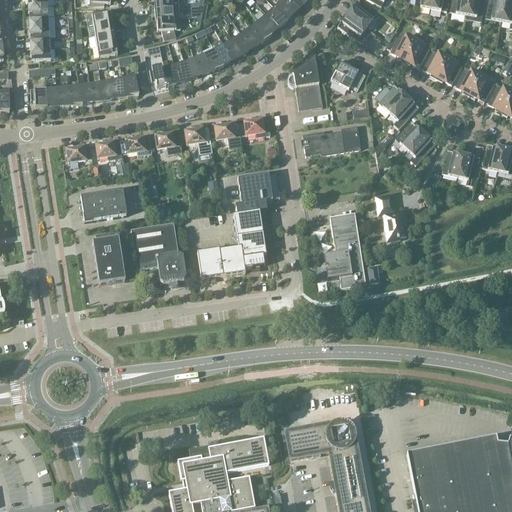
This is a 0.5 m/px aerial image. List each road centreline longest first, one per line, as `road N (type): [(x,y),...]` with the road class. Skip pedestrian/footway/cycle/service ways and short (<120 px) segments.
road 1 (residential): [(64,329),(298,296),(288,226),(295,219),(270,63)]
road 2 (secondary): [(190,366),(347,353),(511,374)]
road 3 (residential): [(310,26),(511,139)]
road 4 (residential): [(25,134),(3,0)]
road 5 (residential): [(148,117),(226,90),(270,63)]
road 6 (residential): [(54,263),(35,149),(25,134)]
road 7 (residential): [(25,134),(21,152),(40,265)]
road 8 (residential): [(25,134),(148,117)]
